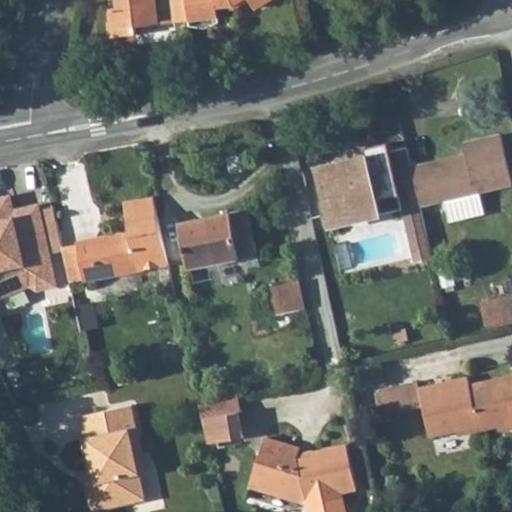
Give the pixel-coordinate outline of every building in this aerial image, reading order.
[(124,0),(125,1),(129,1),(132,16),(116,19),(122,47),(145,43),(144,35),(169,31),(163,0),(124,0)] [(197,25),(192,0),(180,0),(186,28),(197,27),(197,25)] [(192,0),(197,25),(225,21),(223,10),(240,7),(247,2),(245,0),(254,0),(262,10),(276,0),(192,0)] [(225,21),(197,25),(197,27),(198,32),(226,27),(225,21)] [(435,162),(414,168),(422,206),(446,200),(451,222),(487,214),(482,192),(511,184),(511,172),(504,135),(466,144),(469,154),(470,160),(437,168),(435,162)] [(414,168),(409,146),(391,150),(389,143),(365,148),(369,163),(357,166),(355,159),(318,167),(328,211),(331,226),(368,217),(365,203),(400,194),(404,209),(405,215),(423,211),(422,206),(414,168)] [(469,154),(435,162),(437,168),(470,160),(469,154)] [(368,217),(404,209),(400,194),(365,203),(368,217)] [(59,288),(42,210),(16,216),(13,201),(0,204),(0,289),(5,300),(34,288),(41,292),(59,288)] [(135,236),(87,245),(94,283),(122,277),(125,288),(147,284),(145,273),(172,269),(157,202),(129,208),(135,236)] [(423,211),(405,215),(417,264),(435,259),(423,211)] [(256,213),(188,226),(196,270),(264,257),(256,213)] [(307,311),(301,284),(274,289),(280,316),(307,311)] [(511,294),(484,301),(490,328),(511,323),(511,294)] [(19,365),(3,326),(0,327),(0,356),(6,371),(19,365)] [(470,375),(421,386),(426,405),(433,436),(482,425),(483,430),(511,422),(511,372),(472,382),(470,375)] [(426,405),(421,386),(420,382),(385,390),(390,414),(426,405)] [(240,397),(202,404),(206,424),(237,417),(244,417),(240,397)] [(127,411),(83,421),(88,442),(84,443),(91,474),(94,487),(89,488),(94,511),(111,511),(141,505),(131,459),(137,457),(127,411)] [(237,417),(206,424),(210,441),(241,435),(237,417)] [(264,439),(248,483),(305,504),(307,504),(357,493),(347,448),(313,457),(297,460),(300,452),(264,439)] [(300,452),(297,460),(313,457),(300,452)] [(305,504),(248,483),(246,489),(303,509),(305,504)]
